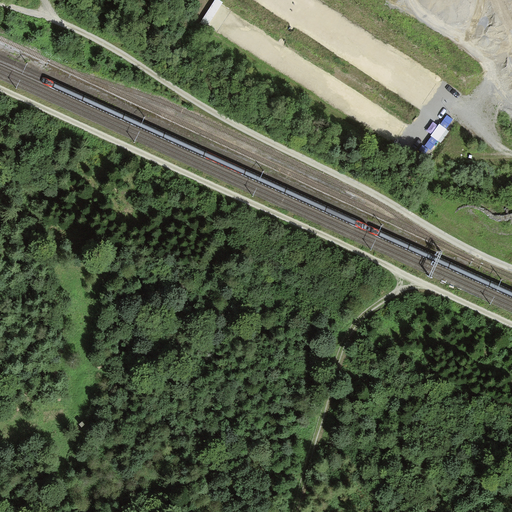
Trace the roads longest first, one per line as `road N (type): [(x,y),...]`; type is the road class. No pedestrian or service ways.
road 1 (track): [(0,88),(511,326)]
road 2 (track): [(58,24),(511,268)]
road 3 (track): [(416,283),(373,306),(343,339),(294,511)]
road 4 (track): [(511,156),(474,156),(453,148),(442,132),(415,0)]
